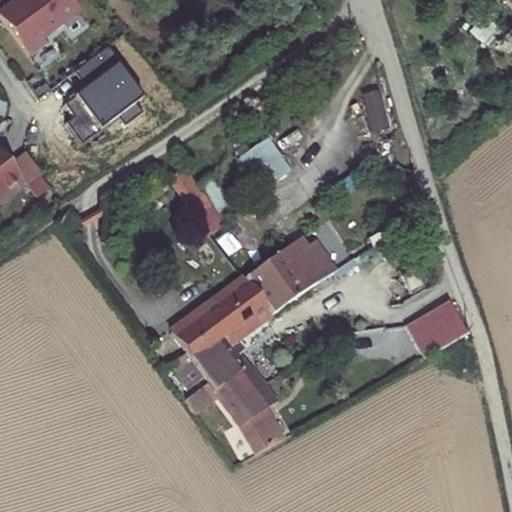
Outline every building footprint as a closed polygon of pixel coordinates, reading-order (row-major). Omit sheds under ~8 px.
[(80,14),(69,0),(24,0),(16,6),(14,3),(0,12),(0,17),(28,58),(46,45),(42,40),(80,14)] [(511,0),(506,0),(503,3),(511,12),(511,0)] [(440,58),(452,77),(475,62),(462,43),(440,58)] [(381,93),(363,96),(368,133),(386,131),(381,93)] [(241,140),(232,146),(240,159),(250,152),(241,140)] [(240,159),(234,162),(257,195),(289,173),(267,141),(250,152),(240,159)] [(0,196),(22,180),(10,164),(0,149),(0,196)] [(27,152),(10,164),(22,180),(25,184),(41,172),(27,152)] [(183,171),(168,181),(184,205),(199,195),(183,171)] [(292,258),(286,249),(244,279),(270,316),(312,287),(292,258)] [(305,249),(292,258),(312,287),(327,278),(305,249)] [(270,316),(244,279),(169,334),(180,347),(176,350),(181,357),(200,344),(203,347),(219,335),(227,346),(236,340),(270,316)] [(411,324),(405,327),(422,361),(465,337),(447,304),(411,324)] [(244,396),(262,385),(237,357),(227,346),(219,335),(203,347),(200,344),(181,357),(183,359),(171,366),(188,390),(204,380),(206,383),(222,371),(244,396)] [(236,340),(227,346),(237,357),(244,350),(236,340)] [(218,399),(237,425),(254,455),(283,439),(265,408),(273,404),(262,385),(244,396),(222,371),(206,383),(218,399)] [(183,401),(194,417),(218,399),(206,383),(183,401)]
